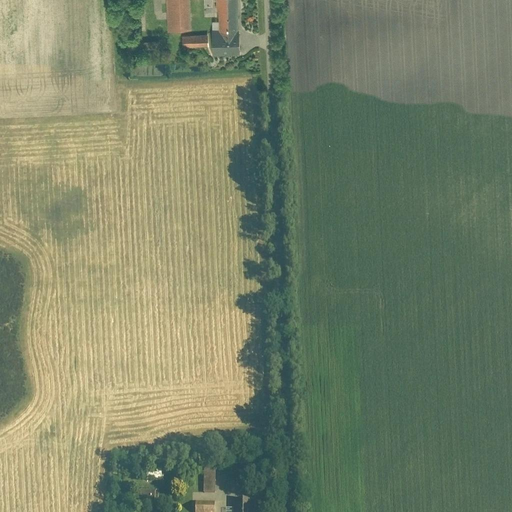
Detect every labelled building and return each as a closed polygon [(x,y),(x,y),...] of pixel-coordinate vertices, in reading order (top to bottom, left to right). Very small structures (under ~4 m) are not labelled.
[(188,0),(165,0),(167,28),(190,27),(188,0)] [(237,0),(214,0),(215,7),(217,10),(217,20),(238,19),(237,0)] [(217,20),(211,20),(212,52),(239,52),(238,19),(217,20)] [(182,46),(208,45),(207,33),(182,34),(182,46)] [(158,40),(134,42),(134,48),(148,47),(148,46),(158,45),(158,40)] [(151,65),(151,74),(162,74),(162,65),(151,65)] [(203,496),(215,496),(215,466),(203,466),(203,496)] [(251,470),(230,470),(229,482),(251,482),(251,470)] [(252,511),(252,502),(233,502),(232,511),(252,511)]
